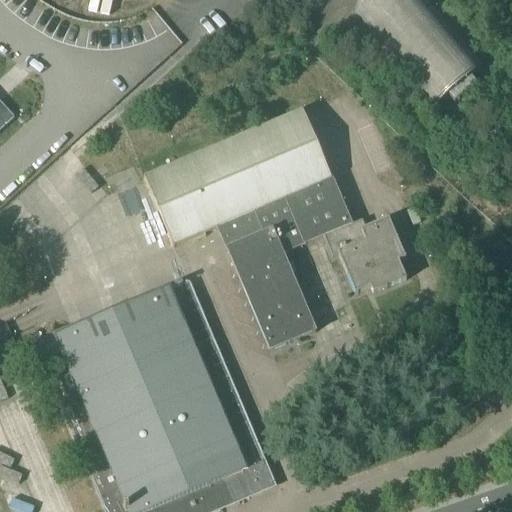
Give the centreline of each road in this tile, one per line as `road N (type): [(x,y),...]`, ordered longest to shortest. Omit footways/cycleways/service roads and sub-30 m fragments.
road 1 (unknown): [(244,380),(394,317),(415,298),(409,239),(366,169)]
road 2 (unknown): [(0,319),(91,282),(175,262),(196,272),(244,380)]
road 3 (unknown): [(244,380),(279,488),(248,511)]
